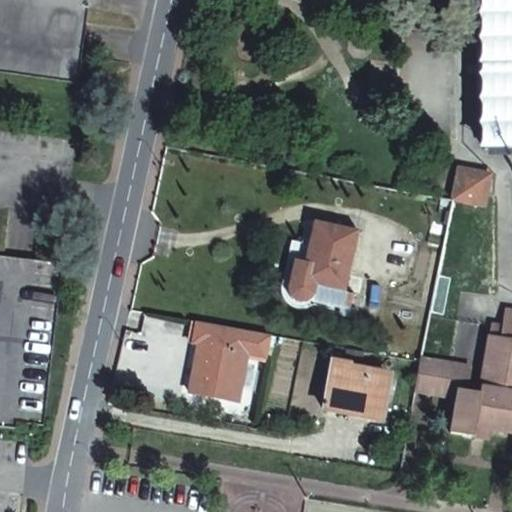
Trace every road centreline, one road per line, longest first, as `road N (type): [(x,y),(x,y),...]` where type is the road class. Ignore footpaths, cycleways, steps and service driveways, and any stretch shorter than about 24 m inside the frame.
road 1 (residential): [(70,511),(83,415),(171,0)]
road 2 (unknown): [(495,511),(224,457),(137,448),(83,415)]
road 3 (unknown): [(379,260),(371,228),(323,212),(197,238),(119,241)]
